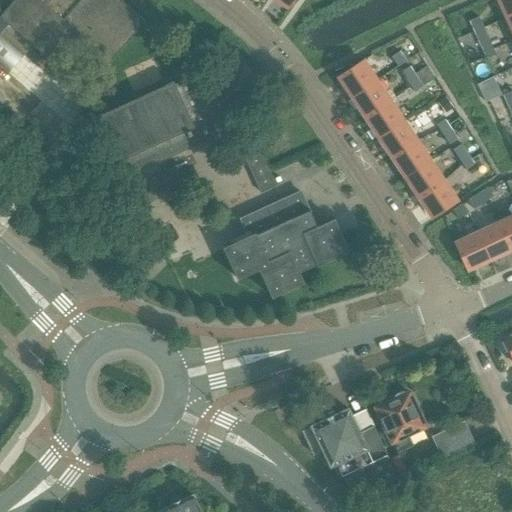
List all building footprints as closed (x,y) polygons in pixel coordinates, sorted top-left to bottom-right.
[(0,64),(8,72),(23,56),(0,36),(0,32),(7,24),(8,24),(24,37),(36,48),(57,65),(56,66),(56,67),(58,65),(75,45),(80,49),(104,70),(145,22),(121,1),(122,0),(14,0),(0,17),(0,64)] [(511,0),(499,0),(507,18),(511,15),(511,0)] [(480,17),(470,21),(475,32),(485,28),(480,17)] [(485,28),(475,32),(483,49),(492,44),(485,28)] [(492,44),(483,49),(488,59),(497,55),(492,44)] [(401,52),(393,58),(399,68),(407,63),(411,60),(406,53),(403,55),(401,52)] [(339,77),(353,98),(377,83),(362,61),(339,77)] [(411,68),(402,73),(409,83),(417,78),(424,88),(435,79),(427,67),(415,75),(411,68)] [(124,160),(131,175),(232,130),(205,71),(175,85),(173,82),(95,118),(116,164),(124,160)] [(417,78),(409,83),(415,93),(424,88),(417,78)] [(377,83),(353,98),(366,118),(390,102),(389,101),(395,97),(389,89),(383,93),(377,83)] [(445,112),(452,107),(445,97),(438,101),(445,112)] [(366,118),(380,138),(403,122),(390,102),(366,118)] [(436,126),(443,136),(452,130),(445,120),(436,126)] [(380,138),(393,157),(416,142),(403,122),(380,138)] [(452,130),(443,136),(449,145),(458,140),(452,130)] [(255,141),(240,147),(260,193),(275,186),(255,141)] [(393,157),(406,177),(429,161),(416,142),(393,157)] [(452,150),(459,160),(467,154),(461,144),(452,150)] [(467,154),(459,160),(465,170),(474,165),(467,154)] [(406,177),(419,197),(442,181),(429,161),(406,177)] [(442,181),(419,197),(433,218),(456,202),(442,181)] [(488,188),(478,194),(484,203),(494,196),(488,188)] [(225,255),(226,254),(237,278),(236,278),(237,280),(260,269),(272,295),(271,296),(272,297),(303,282),(297,271),(316,262),(317,264),(319,264),(318,263),(345,249),(346,251),(347,250),(337,227),(334,220),(316,229),(309,214),(310,213),(310,211),(308,212),(299,193),(240,221),(250,242),(228,252),(224,254),(225,255)] [(484,203),(478,194),(468,201),(474,210),(484,203)] [(453,211),(459,220),(469,213),(463,204),(453,211)] [(511,217),(500,224),(511,249),(511,248),(511,217)] [(500,224),(478,234),(490,259),(511,249),(500,224)] [(490,259),(478,234),(455,244),(467,269),(490,259)] [(504,341),(502,342),(507,353),(509,352),(511,358),(511,334),(503,338),(504,341)] [(395,441),(400,451),(413,445),(408,435),(425,427),(417,411),(409,393),(405,394),(402,393),(397,396),(395,399),(394,400),(393,398),(392,398),(393,400),(388,402),(387,400),(386,401),(387,402),(376,408),(392,442),(395,441)] [(312,427),(302,432),(313,455),(323,450),(331,466),(334,465),(341,479),(343,479),(349,490),(358,498),(388,484),(398,480),(372,427),(359,433),(352,417),(348,409),(347,409),(334,415),(333,416),(326,419),(325,419),(312,426),(312,427)] [(404,454),(392,460),(399,474),(400,477),(413,472),(412,468),(404,454)] [(201,511),(194,495),(182,500),(181,499),(174,502),(175,504),(159,511),(201,511)]
